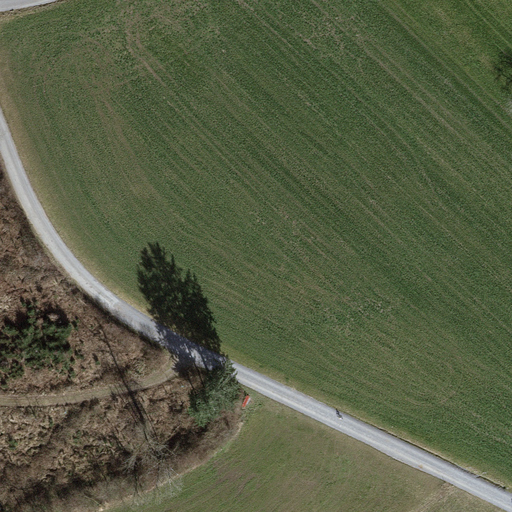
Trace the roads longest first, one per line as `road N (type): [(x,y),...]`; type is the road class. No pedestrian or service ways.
road 1 (track): [(0,128),(61,251),(125,311),(511,503)]
road 2 (track): [(200,354),(108,391),(0,400)]
